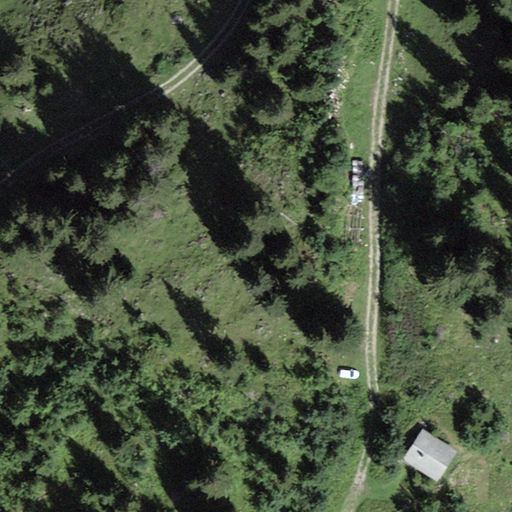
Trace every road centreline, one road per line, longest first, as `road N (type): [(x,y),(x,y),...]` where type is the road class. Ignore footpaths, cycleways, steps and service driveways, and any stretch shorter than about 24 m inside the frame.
road 1 (track): [(348,511),(375,403),(373,167),(392,0)]
road 2 (track): [(248,0),(181,76),(41,153),(0,188)]
